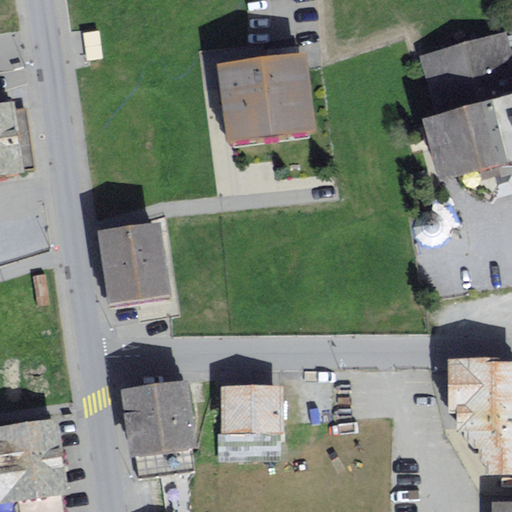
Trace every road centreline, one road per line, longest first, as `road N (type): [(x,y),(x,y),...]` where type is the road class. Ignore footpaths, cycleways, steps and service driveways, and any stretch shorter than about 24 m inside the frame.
road 1 (residential): [(90,360),(511,351)]
road 2 (secondary): [(40,0),(90,360)]
road 3 (secondary): [(90,360),(113,511)]
